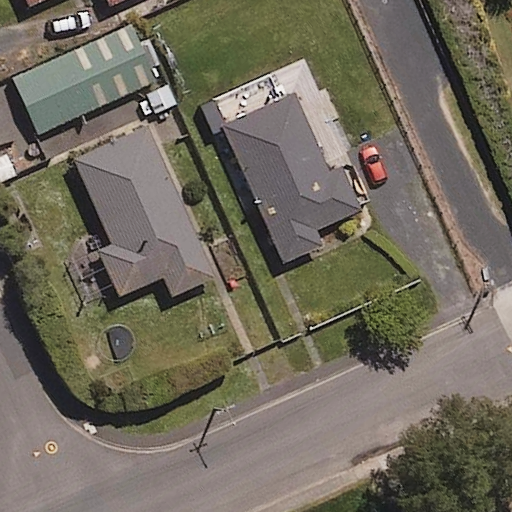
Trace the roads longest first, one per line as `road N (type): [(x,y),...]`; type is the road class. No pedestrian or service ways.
road 1 (residential): [(511,345),(143,511)]
road 2 (residential): [(0,379),(59,511)]
